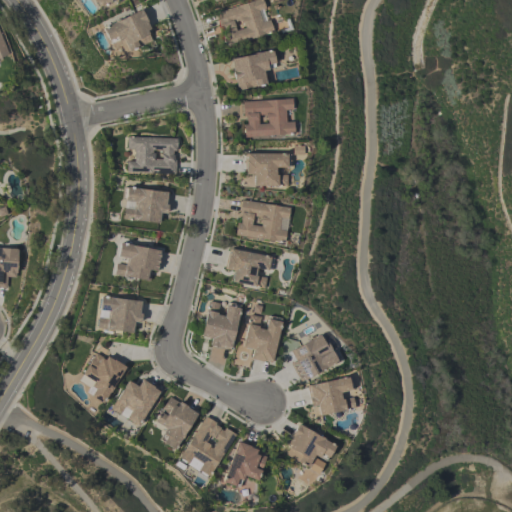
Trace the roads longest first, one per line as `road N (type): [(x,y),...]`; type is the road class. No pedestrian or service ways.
road 1 (residential): [(264,404),(205,382),(169,350),(210,159),(201,73),(175,0)]
road 2 (tertiary): [(74,121),(80,182),(71,258),(50,321),(0,404)]
road 3 (tertiary): [(17,0),(55,63),(74,121)]
road 4 (residential): [(74,121),(204,91)]
